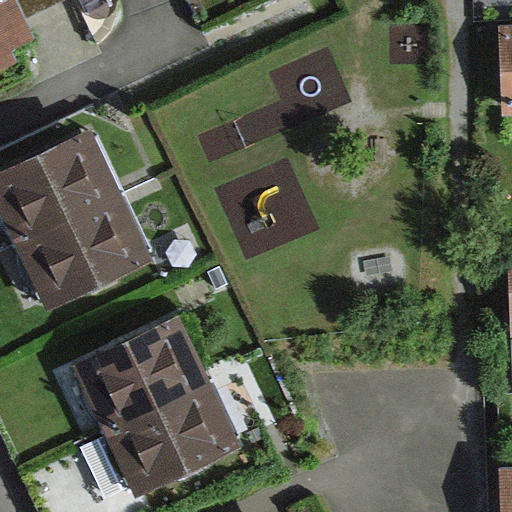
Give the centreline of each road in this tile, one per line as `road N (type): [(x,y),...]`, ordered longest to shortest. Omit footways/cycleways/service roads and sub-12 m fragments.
road 1 (track): [(341,478),(459,439),(456,0)]
road 2 (residential): [(171,38),(0,121)]
